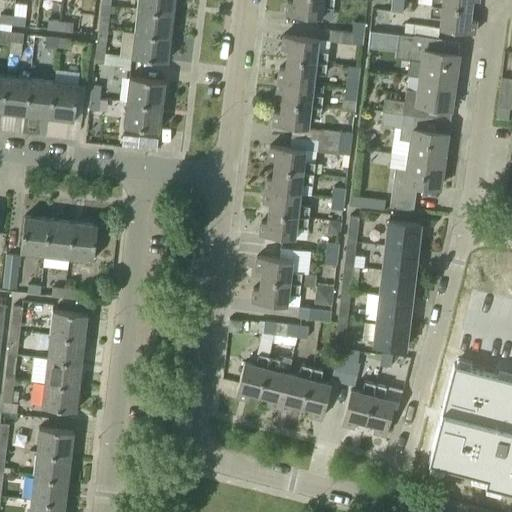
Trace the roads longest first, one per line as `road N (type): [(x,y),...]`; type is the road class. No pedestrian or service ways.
road 1 (residential): [(390,506),(191,454),(225,176)]
road 2 (residential): [(103,511),(138,168)]
road 3 (residential): [(390,506),(462,231)]
road 4 (residential): [(462,231),(497,12),(511,2)]
road 5 (residential): [(225,176),(246,0)]
road 6 (residential): [(138,168),(0,152)]
